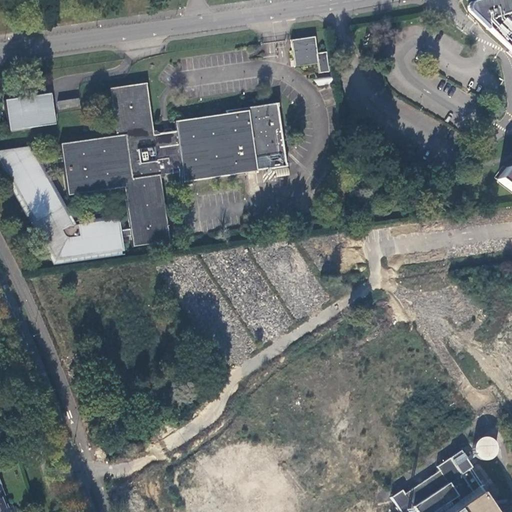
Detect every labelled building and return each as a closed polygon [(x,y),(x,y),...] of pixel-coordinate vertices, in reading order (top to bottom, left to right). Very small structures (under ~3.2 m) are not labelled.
[(511,0),(476,0),(472,1),(470,4),(470,8),(472,12),(511,51),(511,158),(497,179),(511,190),(511,0)] [(316,37),(292,39),(294,66),(317,64),(318,73),(329,72),(327,52),(317,53),(316,37)] [(129,249),(171,244),(163,178),(163,175),(171,176),(170,182),(179,183),(231,176),(231,173),(287,166),(279,105),(177,119),(175,131),(154,134),(147,82),(111,87),(110,91),(116,136),(61,143),(64,163),(68,195),(92,199),(105,197),(106,192),(123,190),(126,211),(125,216),(129,249)] [(11,131),(57,124),(52,93),(7,100),(11,131)] [(58,100),(58,109),(80,107),(79,99),(58,100)] [(51,252),(53,263),(117,255),(124,252),(120,218),(92,222),(90,223),(75,224),(65,202),(66,214),(42,164),(44,163),(42,159),(41,153),(37,145),(0,149),(0,160),(2,160),(13,184),(48,259),(46,241),(51,252)] [(511,205),(459,214),(465,258),(511,250),(511,205)] [(474,444),(483,462),(500,452),(491,435),(474,444)] [(504,511),(487,484),(481,481),(462,450),(439,464),(434,475),(405,491),(402,490),(391,497),(400,511),(504,511)] [(0,511),(15,511),(13,506),(7,508),(3,497),(5,496),(0,481),(0,511)]
